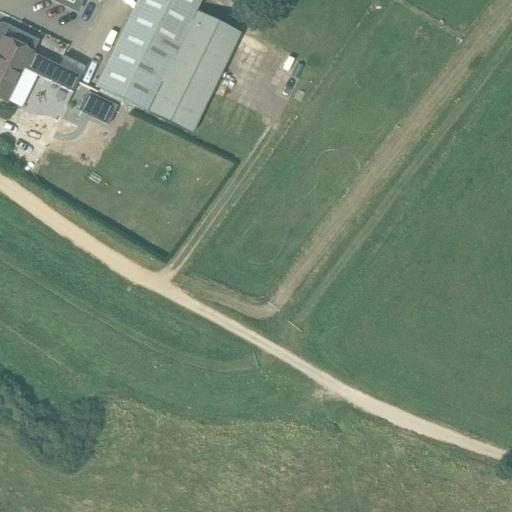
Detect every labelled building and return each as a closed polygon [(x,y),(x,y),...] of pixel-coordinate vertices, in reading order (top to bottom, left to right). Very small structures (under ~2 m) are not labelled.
[(106,97),(125,107),(127,103),(148,113),(197,13),(202,0),(137,0),(96,88),(108,94),(106,97)] [(197,13),(148,113),(193,135),(242,35),(197,13)] [(9,26),(4,25),(0,24),(0,100),(6,104),(23,69),(29,72),(29,71),(52,82),(59,67),(33,54),(39,41),(9,26)] [(52,82),(58,84),(40,122),(106,153),(125,111),(123,110),(125,107),(106,97),(78,84),(86,67),(64,56),(59,67),(52,82)] [(33,161),(29,157),(23,158),(19,163),(20,168),(25,172),(30,171),(34,167),(33,161)]
